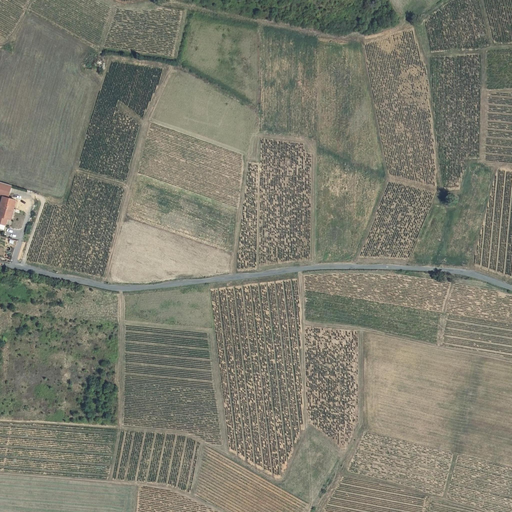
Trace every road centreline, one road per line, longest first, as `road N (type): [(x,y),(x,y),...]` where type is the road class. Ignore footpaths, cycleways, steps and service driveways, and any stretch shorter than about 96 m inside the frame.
road 1 (tertiary): [(511,287),(458,271),(354,265),(121,289),(0,263)]
road 2 (track): [(108,0),(168,2),(345,38),(410,23)]
road 3 (track): [(105,287),(145,122),(171,67)]
